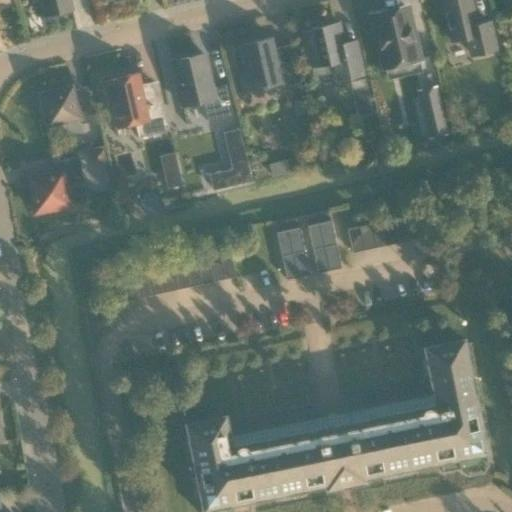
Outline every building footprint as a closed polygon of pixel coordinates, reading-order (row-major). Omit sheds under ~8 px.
[(41,0),(45,16),(72,9),(69,0),(41,0)] [(476,24),(469,0),(442,0),(452,41),(468,37),(472,55),(495,49),(488,21),(476,24)] [(385,66),(418,58),(405,7),(373,14),(385,66)] [(355,40),(344,43),(339,22),(303,30),(311,67),(312,66),(314,73),(317,75),(334,71),(336,80),(363,74),(355,40)] [(277,59),(272,39),(239,46),(245,72),(238,73),(242,92),(243,92),(243,90),(262,86),(262,88),(267,87),(266,85),(281,81),(282,86),(299,82),(293,55),(277,59)] [(212,88),(204,55),(172,62),(182,105),(203,100),(208,122),(233,116),(226,84),(212,88)] [(138,137),(169,130),(163,104),(147,108),(139,73),(118,77),(117,75),(101,78),(105,94),(108,93),(116,128),(135,123),(138,137)] [(365,79),(350,83),(358,117),(373,113),(365,79)] [(75,99),(72,85),(39,93),(46,126),(79,119),(81,123),(93,120),(88,96),(75,99)] [(447,133),(439,98),(419,102),(427,138),(447,133)] [(245,153),(239,128),(223,132),(229,157),(245,153)] [(91,151),(93,163),(105,161),(103,148),(91,151)] [(83,181),(78,156),(54,161),(56,173),(28,178),(35,212),(68,206),(64,185),(83,181)] [(287,172),(284,160),(268,164),(271,176),(287,172)] [(182,185),(179,171),(164,174),(167,189),(182,185)] [(382,222),(387,245),(399,242),(394,219),(382,222)] [(324,247),(336,244),(331,221),(319,223),(324,247)] [(376,247),(387,245),(382,222),(371,224),(376,247)] [(313,250),(324,247),(319,223),(307,226),(313,250)] [(364,250),(376,247),(371,224),(359,227),(364,250)] [(352,252),(364,250),(359,227),(347,229),(352,252)] [(293,253),(305,251),(300,228),(288,230),(293,253)] [(281,256),(293,253),(288,230),(276,233),(281,256)] [(336,244),(324,247),(329,270),(341,268),(336,244)] [(324,247),(313,250),(318,273),(329,270),(324,247)] [(305,251),(293,253),(298,277),(310,274),(305,251)] [(219,256),(223,279),(235,276),(230,253),(219,256)] [(293,253),(281,256),(287,279),(298,277),(293,253)] [(212,281),(223,279),(219,256),(207,259),(212,281)] [(200,284),(212,281),(207,259),(195,261),(200,284)] [(188,286),(200,284),(195,261),(183,264),(188,286)] [(177,289),(188,286),(183,264),(172,266),(177,289)] [(165,291),(177,289),(172,266),(160,269),(165,291)] [(153,294),(165,291),(160,269),(148,271),(153,294)] [(142,297),(153,294),(148,271),(137,274),(142,297)] [(130,299),(142,297),(137,274),(125,276),(130,299)] [(118,302),(130,299),(125,276),(113,279),(118,302)] [(224,417),(187,424),(204,508),(205,511),(233,511),(232,502),(326,483),(327,488),(364,480),(363,476),(457,456),(460,470),(468,475),(482,472),(487,464),(485,451),(462,340),(426,347),(435,393),(228,435),(224,417)]
